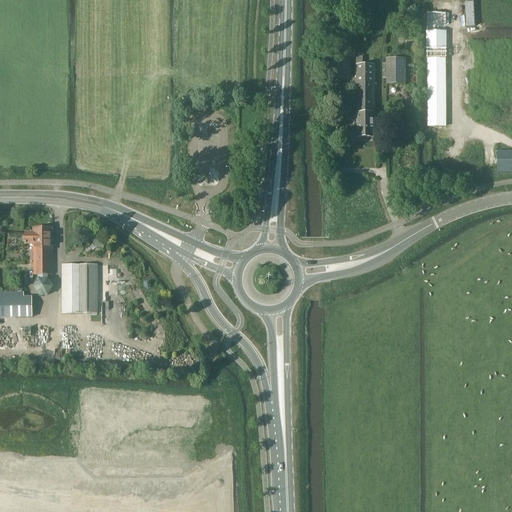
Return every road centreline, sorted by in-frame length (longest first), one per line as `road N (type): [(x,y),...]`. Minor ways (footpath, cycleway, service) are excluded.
road 1 (primary): [(275,197),(284,0)]
road 2 (primary): [(188,248),(200,290),(245,342),(279,406)]
road 3 (tertiary): [(349,265),(464,210),(511,197)]
road 4 (track): [(455,18),(455,118),(511,146)]
road 5 (track): [(390,247),(410,278),(511,222)]
road 6 (tertiary): [(122,214),(63,200),(0,198)]
